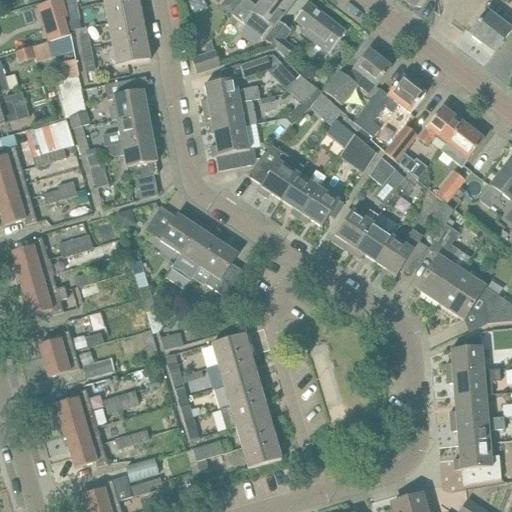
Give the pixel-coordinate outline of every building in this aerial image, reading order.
[(58,20),(42,25),(47,43),(69,36),(64,19),(68,18),(62,0),(59,0),(52,2),(58,20)] [(66,0),(69,10),(77,8),(75,0),(66,0)] [(121,0),(104,3),(108,25),(142,18),(138,0),(121,0)] [(262,0),(243,24),(262,39),(272,26),(274,28),(295,0),(262,0)] [(403,0),(414,8),(414,7),(421,8),(426,1),(426,0),(403,0)] [(308,4),(295,19),(294,21),(308,32),(305,36),(314,43),(308,51),(323,63),(329,54),(334,58),(344,44),(340,41),(346,33),(308,4)] [(69,10),(71,23),(80,21),(77,8),(69,10)] [(487,13),(482,19),(470,35),(494,54),(511,32),(511,20),(505,15),(500,22),(487,13)] [(108,25),(112,46),(146,40),(142,18),(108,25)] [(279,22),(265,41),(287,57),(294,48),(283,40),(290,30),(279,22)] [(15,54),(19,65),(35,60),(36,64),(74,52),(70,37),(59,40),(40,46),(15,54)] [(80,39),(82,52),(91,50),(89,37),(80,39)] [(146,40),(112,46),(116,67),(150,61),(146,40)] [(82,52),(85,64),(87,73),(95,72),(91,50),(82,52)] [(333,80),(324,93),(342,107),(357,87),(368,96),(375,88),(376,89),(391,68),(368,50),(347,78),(339,72),(333,80)] [(192,59),(197,75),(220,67),(214,52),(192,59)] [(269,57),(267,58),(241,67),(244,78),(282,66),(273,57),(270,58),(269,57)] [(0,100),(7,98),(5,93),(10,91),(0,62),(0,100)] [(327,74),(333,80),(339,72),(341,68),(334,62),(327,70),(329,71),(327,74)] [(64,120),(70,118),(78,116),(86,113),(88,113),(78,77),(78,76),(64,81),(55,83),(64,120)] [(413,111),(425,95),(402,77),(388,96),(380,90),(354,123),(373,138),(380,129),(373,124),(385,108),(391,113),(398,105),(410,115),(413,111)] [(201,101),(203,111),(260,100),(257,88),(238,92),(235,80),(205,86),(207,100),(201,101)] [(295,111),(301,117),(310,108),(322,96),(315,90),(305,80),(302,84),(312,93),(295,111)] [(111,122),(117,121),(148,115),(145,102),(151,100),(149,90),(134,93),(132,81),(104,87),(107,102),(113,101),(115,108),(108,109),(111,122)] [(7,98),(0,100),(0,126),(3,126),(2,121),(16,117),(13,107),(24,103),(21,94),(7,98)] [(322,96),(310,108),(321,118),(332,104),(322,96)] [(211,119),(214,133),(256,125),(252,102),(260,100),(203,111),(205,121),(211,119)] [(434,136),(446,145),(446,144),(462,123),(442,108),(418,139),(427,146),(434,136)] [(286,120),(292,126),(301,117),(295,111),(286,120)] [(70,118),(74,131),(82,128),(90,126),(86,113),(78,116),(70,118)] [(342,113),(339,117),(354,130),(357,127),(342,113)] [(105,148),(158,138),(156,128),(151,129),(148,115),(117,121),(119,134),(103,137),(105,148)] [(327,134),(345,149),(349,143),(354,136),(345,128),(337,121),(330,129),(327,134)] [(67,122),(29,133),(34,151),(30,153),(35,168),(51,164),(46,148),(62,144),(63,150),(74,147),(67,122)] [(462,169),(467,162),(484,140),(462,123),(446,144),(446,145),(441,152),(462,169)] [(256,125),(214,133),(216,147),(210,148),(212,158),(216,158),(219,173),(252,167),(256,161),(254,150),(249,151),(245,128),(256,126),(256,125)] [(77,142),(80,153),(89,151),(85,140),(82,128),(74,131),(77,142)] [(385,154),(400,165),(406,158),(402,154),(416,136),(406,128),(385,154)] [(344,150),(345,151),(340,158),(347,164),(357,150),(371,162),(376,155),(354,136),(349,143),(345,149),(344,150)] [(5,157),(0,158),(0,193),(26,186),(23,175),(31,172),(26,154),(18,157),(15,148),(17,148),(14,137),(1,141),(4,152),(5,157)] [(160,147),(158,138),(105,148),(107,148),(108,155),(114,158),(124,156),(126,169),(134,168),(140,200),(158,197),(154,176),(158,175),(156,163),(157,163),(154,149),(160,147)] [(62,144),(46,148),(51,164),(66,159),(63,150),(62,144)] [(270,194),(281,202),(298,176),(304,168),(292,160),(272,147),(262,157),(248,178),(262,187),(258,193),(267,199),(270,194)] [(88,159),(89,164),(91,172),(96,190),(109,186),(105,171),(101,172),(99,162),(98,162),(95,150),(89,151),(80,153),(82,160),(88,159)] [(381,187),(382,187),(392,195),(399,186),(404,179),(381,159),(367,175),(381,187)] [(511,162),(510,160),(498,176),(478,201),(489,209),(501,194),(511,203),(511,201),(511,162)] [(290,214),(298,220),(318,189),(325,179),(316,172),(309,183),(298,176),(281,202),(293,209),(290,214)] [(455,173),(436,197),(445,204),(464,180),(455,173)] [(414,187),(404,179),(399,186),(408,194),(414,187)] [(73,183),(58,188),(59,192),(61,201),(77,197),(73,183)] [(26,186),(0,193),(0,212),(4,227),(24,221),(26,226),(37,223),(26,186)] [(318,189),(298,220),(306,225),(309,220),(322,228),(329,217),(334,220),(344,205),(318,189)] [(46,205),(61,201),(59,192),(44,196),(46,205)] [(453,212),(444,204),(432,217),(444,227),(445,226),(449,220),(448,219),(453,212)] [(160,242),(180,255),(201,224),(193,218),(189,224),(177,216),(176,218),(161,208),(145,231),(160,241),(160,242)] [(332,242),(352,255),(373,224),(378,217),(370,211),(365,219),(352,211),(332,242)] [(173,267),(193,280),(218,242),(206,234),(209,229),(201,224),(180,255),(181,256),(173,267)] [(364,256),(376,264),(393,237),(373,224),(352,255),(361,261),(364,256)] [(439,306),(462,272),(450,265),(459,251),(451,246),(458,234),(445,226),(444,227),(428,251),(428,252),(438,258),(416,290),(431,300),(439,306)] [(412,275),(428,252),(428,251),(418,244),(422,238),(412,231),(403,244),(393,237),(376,264),(387,271),(384,276),(393,282),(402,269),(412,275)] [(501,247),(486,236),(482,242),(497,253),(501,247)] [(87,237),(74,241),(78,255),(93,250),(89,237),(87,237)] [(22,286),(53,277),(55,276),(50,260),(48,261),(42,239),(30,242),(32,247),(12,253),(22,286)] [(78,255),(74,241),(58,246),(62,259),(78,255)] [(205,285),(208,287),(225,298),(242,272),(232,265),(241,251),(233,245),(229,250),(218,242),(193,280),(204,287),(205,285)] [(485,303),(487,325),(511,322),(511,306),(511,307),(510,305),(485,288),(462,272),(439,306),(463,321),(478,298),(485,303)] [(140,289),(143,301),(152,299),(144,273),(136,276),(140,289)] [(90,274),(74,279),(77,289),(92,284),(90,274)] [(53,277),(22,286),(31,318),(51,312),(52,317),(64,314),(60,302),(68,299),(64,288),(57,290),(53,277)] [(78,290),(81,300),(100,294),(97,284),(78,290)] [(155,311),(152,299),(143,301),(147,314),(153,335),(158,334),(162,327),(158,310),(155,311)] [(39,346),(44,363),(75,354),(69,332),(58,335),(59,340),(39,346)] [(180,334),(169,338),(169,337),(160,339),(164,352),(183,346),(180,334)] [(101,335),(85,339),(88,349),(104,344),(101,335)] [(218,366),(251,356),(245,335),(212,345),(218,366)] [(446,366),(446,375),(484,372),(481,337),(473,338),(467,341),(467,349),(450,350),(452,365),(446,366)] [(75,354),(44,363),(49,379),(80,370),(75,354)] [(166,358),(172,379),(180,377),(174,356),(166,358)] [(224,387),(257,377),(251,356),(218,366),(224,387)] [(83,368),(86,382),(115,374),(111,360),(83,368)] [(453,385),(454,399),(493,395),(491,383),(501,383),(500,371),(484,372),(446,375),(447,385),(453,385)] [(202,372),(182,378),(184,385),(204,379),(202,372)] [(172,379),(176,392),(184,389),(180,377),(172,379)] [(230,407),(263,398),(257,377),(224,387),(230,407)] [(76,399),(56,405),(66,437),(97,428),(96,426),(107,423),(103,409),(92,412),(86,391),(75,394),(76,399)] [(135,393),(119,397),(123,411),(139,406),(135,393)] [(450,413),(451,423),(488,420),(486,397),(493,396),(493,395),(454,399),(456,413),(450,413)] [(104,402),(108,416),(123,411),(119,397),(104,402)] [(227,431),(236,428),(269,419),(263,398),(230,407),(230,408),(221,411),(227,431)] [(181,409),(184,421),(193,418),(192,418),(201,415),(199,408),(190,410),(189,406),(188,406),(186,399),(178,401),(181,409)] [(184,421),(188,433),(196,430),(193,418),(184,421)] [(236,428),(242,449),(275,440),(269,419),(236,428)] [(457,432),(459,447),(490,444),(489,432),(505,431),(504,419),(488,420),(451,423),(451,433),(457,432)] [(97,428),(66,437),(75,470),(95,464),(97,469),(108,466),(97,428)] [(146,432),(131,437),(133,446),(149,442),(146,432)] [(131,437),(115,441),(119,451),(133,446),(131,437)] [(275,440),(242,449),(249,470),(281,460),(275,440)] [(187,452),(190,464),(205,460),(223,455),(230,453),(226,441),(220,443),(193,450),(187,452)] [(490,444),(459,447),(460,460),(454,461),(455,472),(462,471),(463,487),(501,483),(499,457),(491,458),(490,444)] [(154,460),(126,469),(130,483),(159,475),(154,460)] [(193,474),(199,472),(200,475),(208,472),(205,460),(190,464),(193,474)] [(83,496),(87,511),(89,511),(119,503),(118,502),(131,498),(126,478),(113,482),(112,481),(82,490),(84,495),(83,496)] [(160,480),(144,484),(147,494),(163,489),(160,480)] [(129,489),(132,498),(147,494),(144,484),(129,489)] [(392,505),(394,511),(426,511),(422,496),(392,505)] [(460,511),(484,511),(468,501),(460,511)] [(121,511),(119,503),(89,511),(121,511)]
